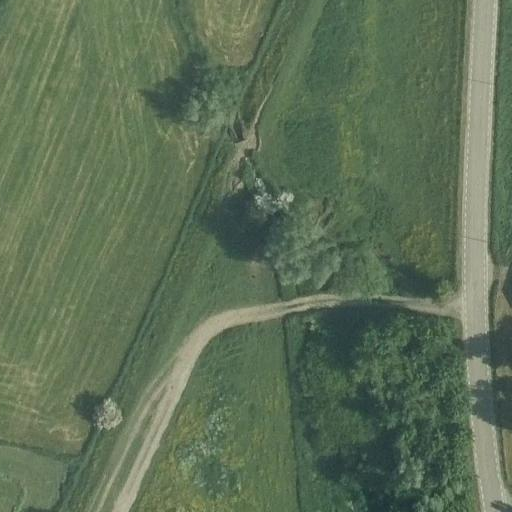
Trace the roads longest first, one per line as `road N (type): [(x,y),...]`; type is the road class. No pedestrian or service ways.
road 1 (unclassified): [(484,0),(475,306),(493,511)]
road 2 (track): [(112,511),(184,361),(206,327),(229,313),(312,304),(475,306)]
